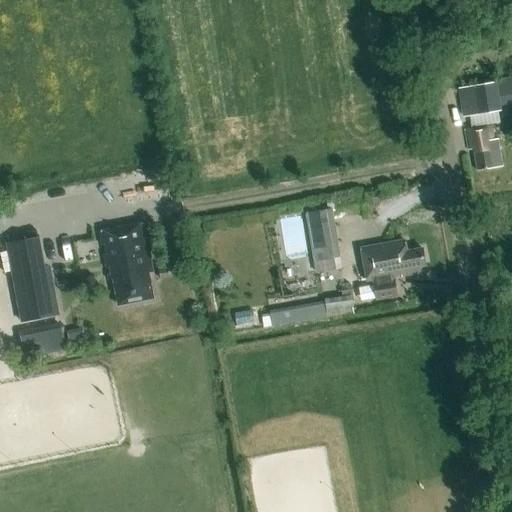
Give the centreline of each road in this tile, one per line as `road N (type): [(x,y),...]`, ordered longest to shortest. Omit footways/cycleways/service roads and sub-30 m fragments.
road 1 (unclassified): [(511,503),(417,0)]
road 2 (unknown): [(448,166),(53,211)]
